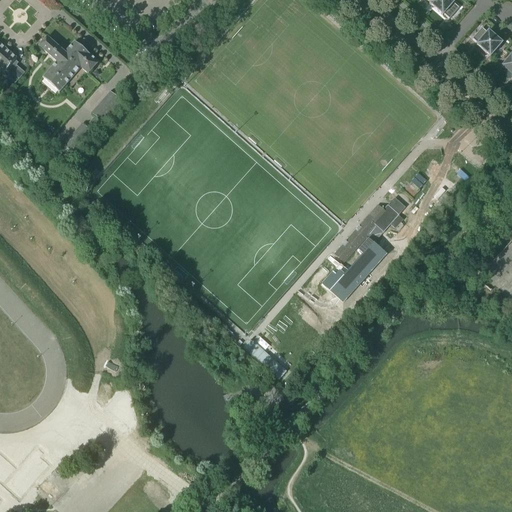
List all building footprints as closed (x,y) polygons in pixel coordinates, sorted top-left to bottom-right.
[(455,3),(451,0),(426,0),(430,4),(429,5),(443,17),(444,16),(449,20),(459,9),(454,4),(455,3)] [(484,31),(474,42),(478,45),(477,46),(490,58),(502,45),(489,33),(488,34),(484,31)] [(65,54),(47,39),(39,48),(57,64),(43,80),(59,94),(81,69),(88,76),(99,64),(75,43),(65,54)] [(4,75),(10,80),(15,85),(25,74),(19,70),(16,67),(18,64),(15,62),(17,60),(0,45),(0,69),(5,73),(4,75)] [(502,66),(511,74),(511,56),(502,66)] [(106,99),(116,108),(121,103),(111,93),(106,99)] [(111,113),(116,108),(106,99),(101,104),(111,113)] [(96,110),(107,119),(111,113),(101,104),(96,110)] [(102,124),(107,119),(96,110),(91,115),(95,118),(101,124),(102,124)] [(85,129),(92,134),(101,124),(95,118),(85,129)] [(77,131),(88,140),(93,135),(92,134),(85,129),(82,126),(77,131)] [(83,146),(88,140),(77,131),(72,137),(83,146)] [(68,142),(78,151),(83,146),(72,137),(68,142)] [(73,157),(78,151),(68,142),(63,148),(73,157)] [(338,279),(334,274),(323,286),(341,302),(384,254),(367,239),(356,250),(360,254),(338,279)] [(247,342),(239,351),(275,383),(283,374),(247,342)] [(0,489),(3,486),(20,502),(53,466),(44,459),(48,455),(38,446),(18,468),(0,451),(0,505),(4,501),(0,496),(0,489)]
